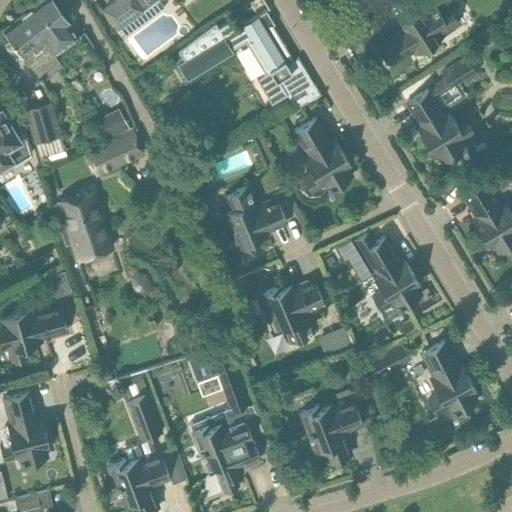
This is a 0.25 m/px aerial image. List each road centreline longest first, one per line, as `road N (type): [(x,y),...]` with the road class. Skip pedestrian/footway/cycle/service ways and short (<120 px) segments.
road 1 (residential): [(511,374),(284,0)]
road 2 (residential): [(325,511),(422,482),(511,441)]
